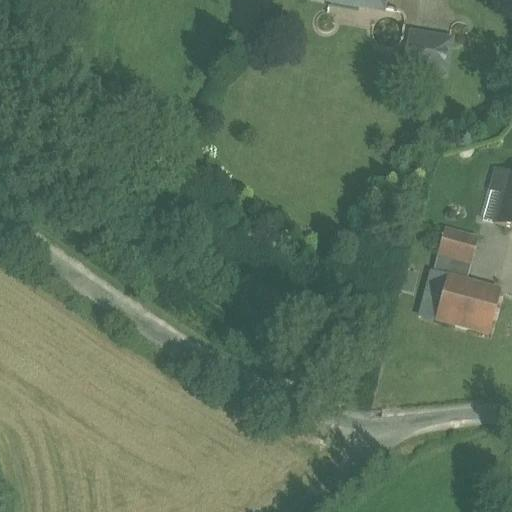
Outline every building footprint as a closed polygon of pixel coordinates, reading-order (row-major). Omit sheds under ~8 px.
[(318,0),(330,2),(330,0),(350,0),(361,2),(360,7),(382,11),(384,0),(318,0)] [(449,44),(413,37),(408,68),(444,75),(449,44)] [(511,177),(497,174),(485,222),(511,229),(511,177)] [(479,240),(445,232),(439,257),(473,265),(479,240)] [(499,294),(445,279),(434,321),(488,335),(499,294)]
